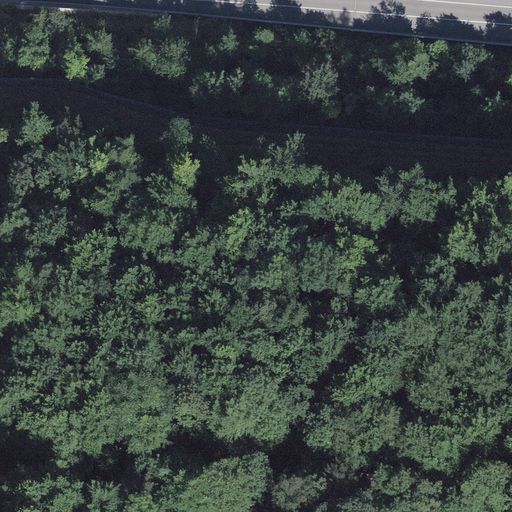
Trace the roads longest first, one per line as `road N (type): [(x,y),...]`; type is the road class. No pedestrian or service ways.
road 1 (track): [(0,101),(77,101),(206,137),(511,158)]
road 2 (track): [(0,473),(101,483),(233,463),(383,485),(511,479)]
